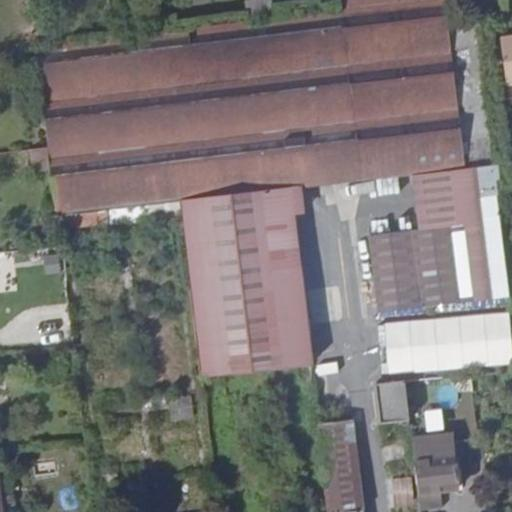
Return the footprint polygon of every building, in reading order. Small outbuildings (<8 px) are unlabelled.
[(325,0),(157,23),(137,26),(56,37),(39,40),(51,144),(49,145),(56,208),(107,201),(178,192),(199,369),(310,353),(289,176),(495,147),(477,20),(450,23),(446,0),(325,0)] [(136,12),(137,26),(157,23),(155,9),(136,12)] [(507,84),(511,83),(511,35),(501,37),(507,84)] [(511,185),(500,187),(502,201),(511,199),(511,185)] [(108,215),(107,201),(56,208),(58,221),(108,215)] [(456,209),(372,220),(383,298),(466,288),(456,209)] [(61,243),(13,249),(15,263),(62,257),(61,243)] [(385,324),(390,376),(511,364),(511,334),(510,312),(385,324)] [(76,367),(73,349),(61,350),(63,368),(76,367)] [(199,369),(201,385),(312,370),(310,353),(199,369)] [(413,384),(414,395),(436,393),(435,381),(413,384)] [(385,414),(416,411),(414,395),(413,384),(382,388),(385,414)] [(358,511),(358,508),(366,507),(352,413),(321,416),(332,510),(330,510),(329,511),(358,511)] [(415,460),(413,433),(390,434),(391,461),(415,460)] [(420,466),(423,499),(461,496),(458,463),(420,466)] [(392,480),(396,504),(414,500),(410,477),(392,480)]
